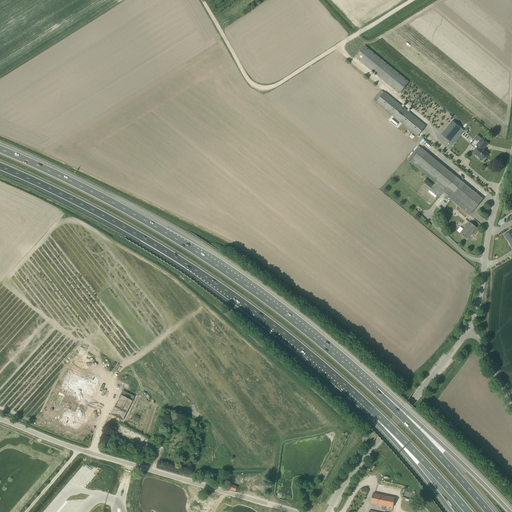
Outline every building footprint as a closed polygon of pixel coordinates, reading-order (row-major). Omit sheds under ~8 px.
[(399,93),(409,82),(365,46),(355,57),(399,93)] [(417,136),(426,126),(385,92),(376,102),(417,136)] [(441,135),(450,141),(453,143),(458,137),(455,135),(461,128),(452,121),(441,135)] [(476,156),(476,155),(483,160),(488,154),(483,150),(488,143),(482,139),(478,136),(471,144),(476,149),(472,153),(476,156)] [(442,193),(469,215),(483,199),(422,147),(410,162),(435,183),(430,189),(439,196),(442,193)] [(476,228),(469,222),(460,234),(467,239),(476,228)] [(86,406),(100,378),(73,365),(62,388),(81,398),(79,402),(86,406)] [(120,389),(109,414),(122,421),(134,396),(120,389)] [(82,424),(85,418),(66,411),(61,423),(75,428),(77,422),(82,424)] [(168,480),(161,500),(172,503),(179,483),(168,480)] [(237,485),(228,482),(226,488),(235,491),(237,485)] [(185,487),(178,509),(187,511),(188,511),(196,490),(185,487)] [(200,511),(216,511),(224,497),(215,492),(212,498),(207,495),(199,511),(200,511)] [(382,505),(385,496),(373,493),(371,503),(382,505)] [(395,498),(385,496),(382,505),(393,507),(395,498)]
